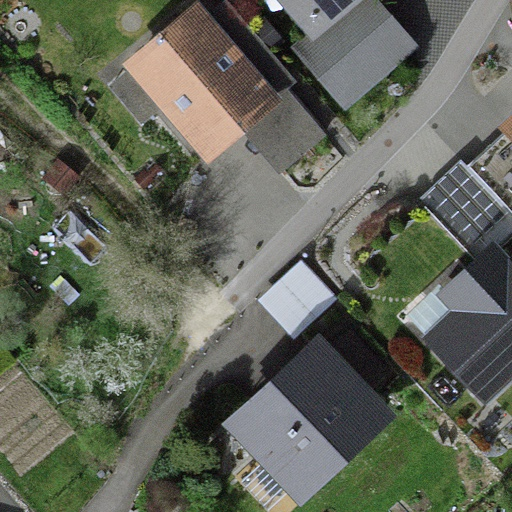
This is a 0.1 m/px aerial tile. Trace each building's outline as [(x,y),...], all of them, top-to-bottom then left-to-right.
[(306,46),(347,94),(399,49),(358,1),(306,46)] [(195,10),(134,62),(208,150),(269,98),(195,10)] [(511,123),(466,166),(504,206),(507,210),(511,205),(511,123)] [(511,272),(492,251),(511,232),(511,214),(507,210),(504,206),(473,235),(490,253),(448,292),(464,309),(434,337),(485,391),(511,365),(511,272)] [(243,423),(298,482),(374,411),(359,395),(382,374),(346,335),(323,357),(319,352),(243,423)]
